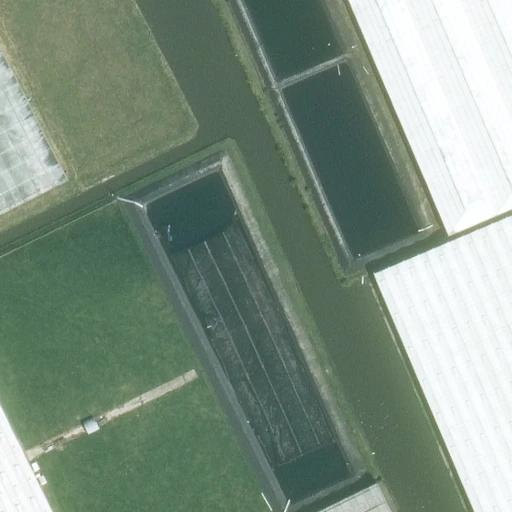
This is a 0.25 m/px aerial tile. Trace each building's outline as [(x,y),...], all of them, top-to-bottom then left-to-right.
[(511,0),(348,0),(449,236),(511,209),(511,0)] [(0,215),(69,180),(0,45),(0,215)] [(511,511),(511,215),(374,274),(475,511),(511,511)] [(0,511),(54,511),(0,401),(0,511)] [(317,511),(392,511),(378,482),(317,511)]
